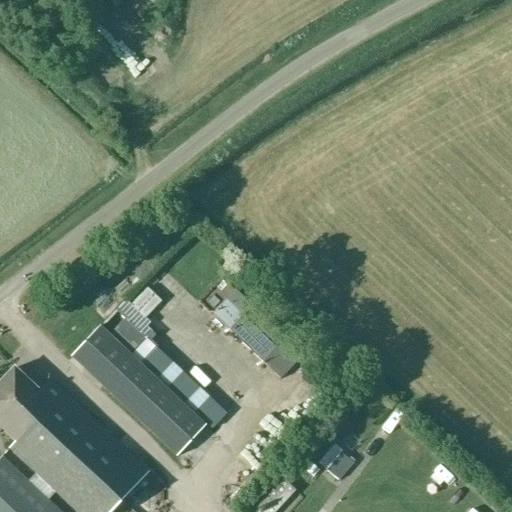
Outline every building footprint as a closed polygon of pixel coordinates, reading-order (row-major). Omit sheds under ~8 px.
[(143,261),(121,285),(190,348),(207,330),(194,319),(200,313),(143,261)] [(301,358),(232,291),(209,314),(279,381),(301,358)] [(103,336),(77,363),(104,389),(115,399),(182,462),(208,435),(141,371),(130,362),(103,336)] [(151,511),(144,505),(165,483),(137,456),(133,461),(48,380),(37,392),(12,369),(0,381),(0,428),(14,442),(8,448),(35,474),(27,483),(0,457),(0,511),(151,511)] [(117,425),(108,435),(125,450),(134,441),(117,425)] [(414,470),(421,461),(402,447),(396,457),(414,470)] [(225,511),(269,470),(253,452),(209,493),(225,511)] [(327,457),(319,474),(333,480),(340,463),(327,457)] [(242,511),(260,511),(279,492),(269,483),(242,511)]
